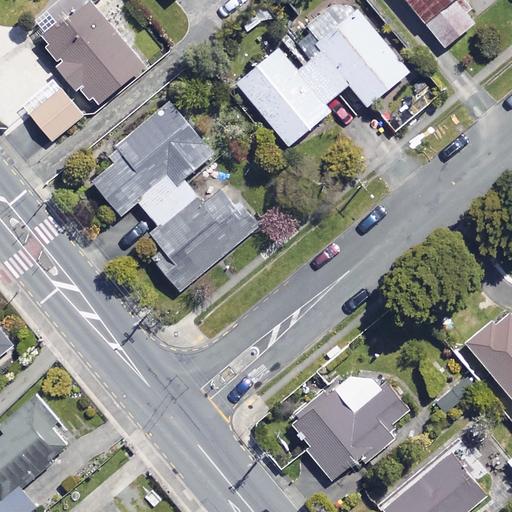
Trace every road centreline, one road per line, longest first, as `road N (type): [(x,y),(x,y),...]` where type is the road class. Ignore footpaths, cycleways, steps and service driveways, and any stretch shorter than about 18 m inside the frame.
road 1 (residential): [(174,417),(511,137)]
road 2 (tertiary): [(0,206),(174,417)]
road 3 (tertiary): [(174,417),(253,511)]
